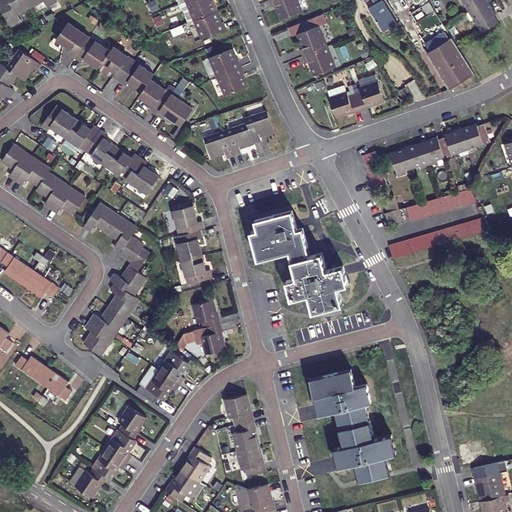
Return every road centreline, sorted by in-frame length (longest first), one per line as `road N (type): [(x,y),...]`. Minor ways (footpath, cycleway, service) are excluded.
road 1 (residential): [(0,126),(48,85),(66,81),(212,185)]
road 2 (residential): [(316,151),(511,76)]
road 3 (residential): [(53,342),(97,269),(0,195)]
road 4 (residential): [(123,511),(205,391),(260,363)]
road 5 (residential): [(406,325),(316,151)]
road 6 (residential): [(454,511),(406,325)]
road 7 (residential): [(212,185),(260,363)]
road 8 (residential): [(316,151),(275,81),(242,0)]
road 9 (residential): [(260,363),(297,511)]
road 10 (residential): [(260,363),(406,325)]
